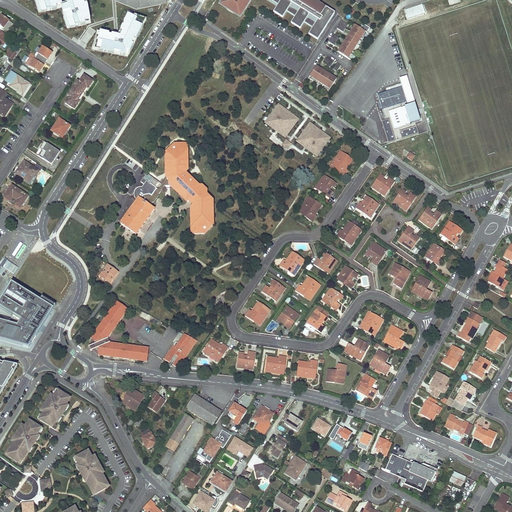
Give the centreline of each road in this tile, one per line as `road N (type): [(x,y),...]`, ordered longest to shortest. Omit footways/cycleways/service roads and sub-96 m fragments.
road 1 (residential): [(378,151),(320,233),(281,240),(233,309),(232,326),(247,337),(316,346),(369,294),(428,323)]
road 2 (tertiary): [(101,368),(279,389),(377,415)]
road 3 (residential): [(171,15),(224,41),(378,151)]
road 4 (residential): [(391,422),(491,238)]
road 5 (residential): [(42,229),(127,83)]
road 6 (residential): [(0,0),(127,83)]
road 7 (residential): [(0,173),(66,73),(55,67)]
road 8 (residential): [(378,151),(471,215),(480,231)]
road 9 (residential): [(42,229),(80,282),(59,332)]
